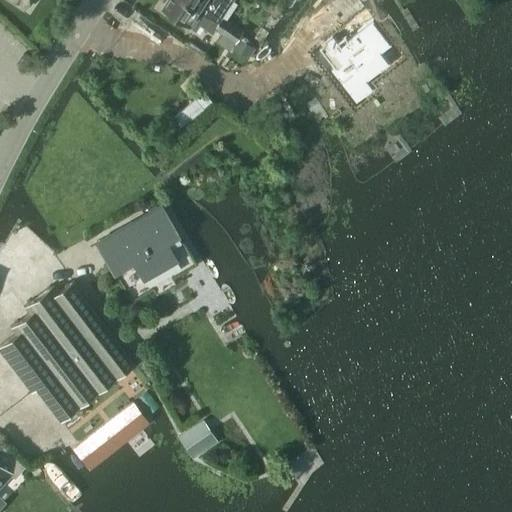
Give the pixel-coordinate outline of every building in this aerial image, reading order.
[(182,0),(168,0),(163,8),(196,30),(200,24),(213,32),(215,29),(219,23),(182,0)] [(182,0),(219,23),(223,16),(234,0),(182,0)] [(219,23),(215,29),(225,36),(227,37),(236,43),(240,37),(244,30),(234,23),(224,17),(223,16),(219,23)] [(331,73),(340,86),(335,89),(352,110),(373,93),(367,85),(389,67),(381,56),(390,48),(372,25),(341,50),(333,40),(327,45),(325,43),(323,44),(326,47),(319,52),(330,67),(329,67),(333,72),(331,73)] [(236,43),(232,49),(248,59),(256,48),(240,37),(236,43)] [(98,241),(110,262),(133,301),(154,289),(157,294),(166,289),(177,283),(174,278),(197,264),(162,203),(98,241)] [(136,363),(73,282),(60,292),(55,285),(26,307),(31,313),(13,327),(17,334),(0,347),(0,349),(33,392),(38,388),(63,420),(100,391),(114,380),(136,363)] [(155,424),(134,399),(70,449),(90,474),(128,444),(139,459),(155,447),(144,432),(155,424)] [(204,419),(179,436),(194,458),(219,440),(204,419)] [(0,447),(0,484),(10,474),(15,480),(26,468),(2,445),(0,447)]
